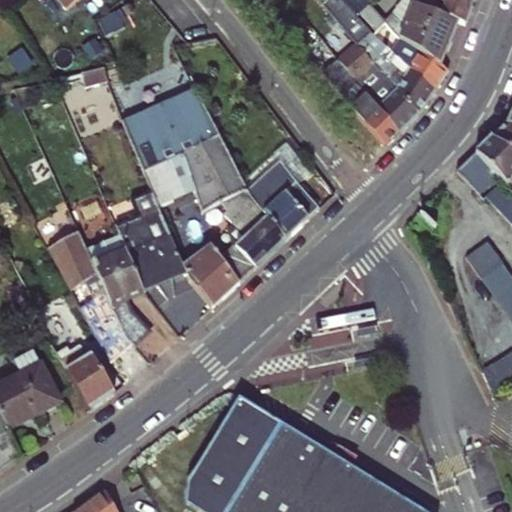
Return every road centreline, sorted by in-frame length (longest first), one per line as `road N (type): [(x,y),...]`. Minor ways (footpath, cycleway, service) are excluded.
road 1 (primary): [(372,211),(115,438)]
road 2 (residential): [(372,211),(210,0)]
road 3 (primary): [(511,10),(460,120),(372,211)]
road 4 (primary): [(115,438),(8,511)]
